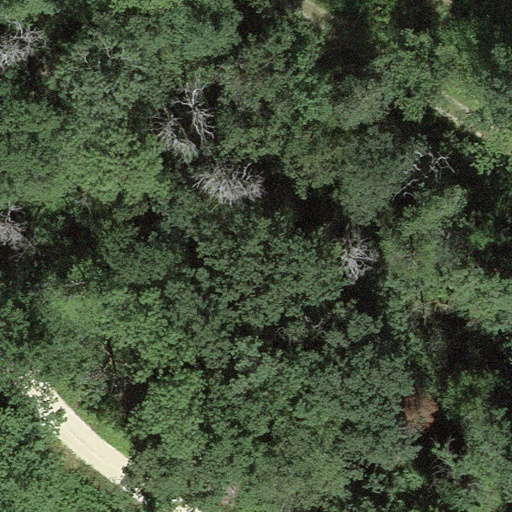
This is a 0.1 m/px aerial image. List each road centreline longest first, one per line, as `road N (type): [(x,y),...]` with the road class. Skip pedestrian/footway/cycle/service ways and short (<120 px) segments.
road 1 (track): [(252,0),(511,163)]
road 2 (track): [(0,349),(57,428),(162,511)]
